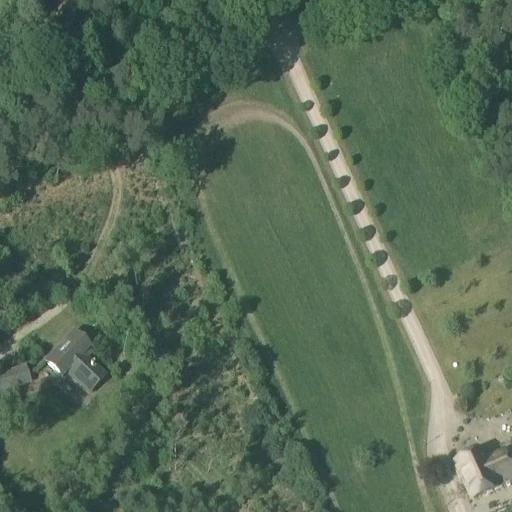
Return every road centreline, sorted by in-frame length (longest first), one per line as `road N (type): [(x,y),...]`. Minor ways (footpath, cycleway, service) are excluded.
road 1 (unclassified): [(384,0),(0,124)]
road 2 (track): [(98,92),(115,156),(113,210),(81,276),(0,349)]
